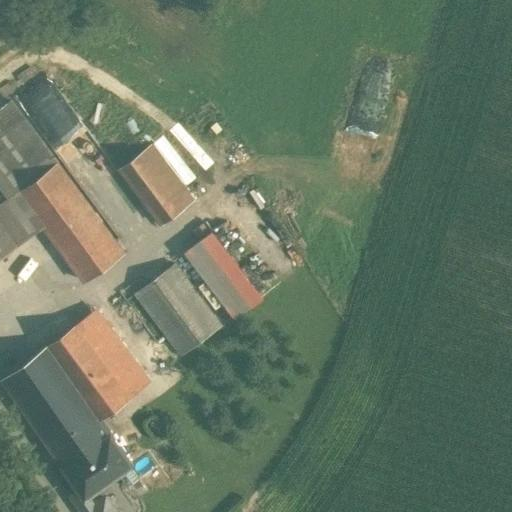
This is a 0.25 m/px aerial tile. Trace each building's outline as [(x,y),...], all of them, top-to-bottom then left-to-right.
[(110,164),(111,164),(47,73),(26,88),(41,108),(59,95),(69,109),(60,115),(70,130),(86,153),(97,146),(110,164)] [(115,251),(1,100),(0,100),(0,252),(19,239),(0,213),(0,193),(7,189),(75,280),(115,251)] [(151,138),(118,164),(160,219),(193,194),(151,138)] [(260,295),(204,228),(177,250),(233,318),(260,295)] [(174,262),(129,294),(176,358),(221,326),(174,262)] [(84,310),(0,368),(0,376),(85,497),(138,461),(102,410),(137,386),(84,310)] [(76,508),(78,511),(116,511),(105,492),(76,508)]
